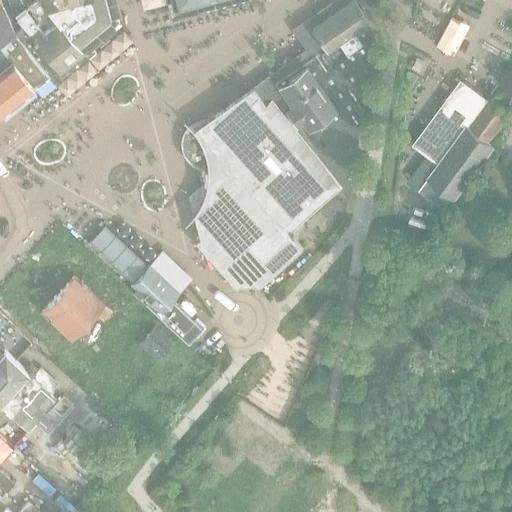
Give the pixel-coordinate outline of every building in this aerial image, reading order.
[(0,0),(0,114),(34,87),(33,87),(49,74),(14,31),(0,0)] [(83,47),(78,41),(42,0),(33,0),(16,15),(24,24),(59,67),(83,47)] [(42,0),(78,41),(108,16),(104,0),(42,0)] [(181,133),(179,140),(180,146),(182,153),(186,158),(190,163),(196,166),(203,167),(202,180),(187,194),(204,256),(205,256),(209,255),(234,284),(238,280),(251,281),(254,285),(257,282),(299,244),(287,231),(339,184),(349,195),(374,31),(374,27),(355,0),(346,0),(333,9),(311,25),(317,32),(310,37),(319,49),(226,114),(218,120),(213,117),(207,116),(200,116),(194,119),(189,121),(188,122),(181,133)] [(423,128),(412,143),(439,163),(421,188),(447,208),(494,144),(489,140),(511,109),(511,108),(491,93),(488,98),(474,88),(473,89),(461,79),(441,106),(440,105),(423,128)] [(146,262),(103,222),(87,239),(130,280),(146,262)] [(159,249),(148,261),(173,285),(178,289),(189,277),(159,249)] [(170,297),(178,289),(173,285),(148,261),(146,262),(130,280),(135,285),(132,288),(187,340),(201,325),(170,297)] [(94,310),(103,319),(112,309),(74,274),(41,309),(70,336),(94,310)] [(138,343),(156,360),(173,341),(155,325),(138,343)] [(0,345),(0,404),(11,414),(27,430),(38,418),(46,425),(52,419),(59,412),(61,414),(72,402),(63,393),(58,398),(49,390),(57,381),(40,365),(32,374),(4,348),(3,349),(0,345)] [(54,444),(86,476),(103,459),(72,427),(54,444)] [(42,511),(27,498),(15,511),(42,511)]
